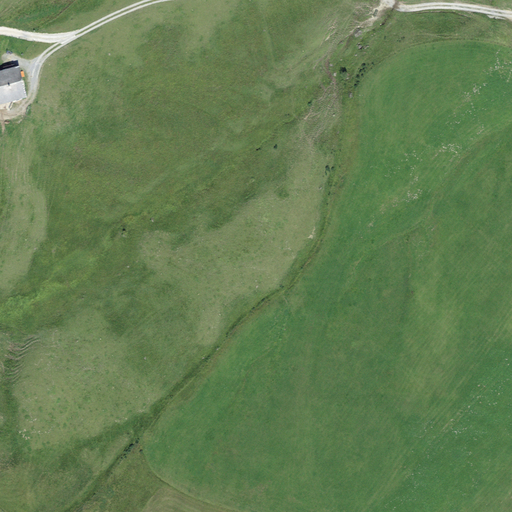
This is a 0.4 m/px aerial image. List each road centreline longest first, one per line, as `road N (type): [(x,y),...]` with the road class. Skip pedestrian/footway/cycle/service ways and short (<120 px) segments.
road 1 (track): [(156,0),(58,43),(40,63),(25,107),(0,115)]
road 2 (track): [(511,13),(387,0)]
